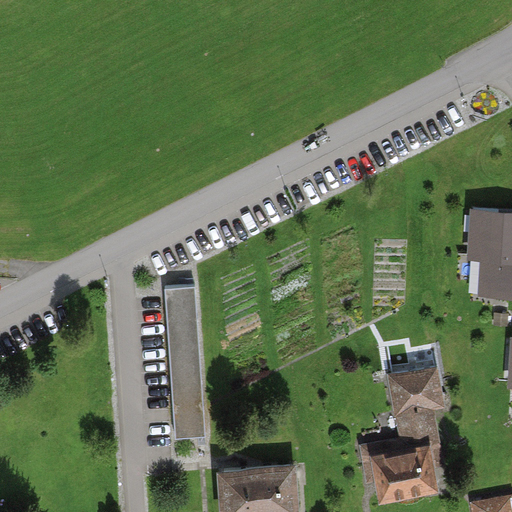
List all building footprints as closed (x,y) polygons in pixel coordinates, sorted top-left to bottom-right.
[(511,210),(474,208),(471,252),(493,253),(491,290),(511,291),(511,210)] [(205,432),(195,283),(165,285),(175,434),(205,432)] [(365,454),(368,469),(377,467),(382,492),(399,489),(400,494),(413,495),(423,490),(422,485),(434,483),(430,462),(440,460),(428,397),(439,395),(434,366),(391,374),(404,447),(365,454)] [(222,469),(224,511),(256,511),(294,510),(291,464),(222,469)] [(511,511),(511,494),(474,502),(476,511),(511,511)]
